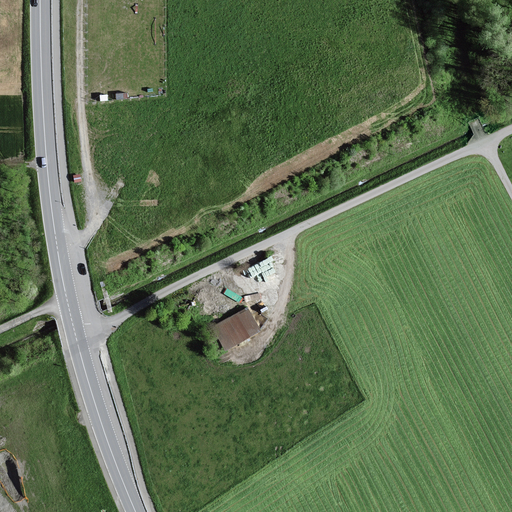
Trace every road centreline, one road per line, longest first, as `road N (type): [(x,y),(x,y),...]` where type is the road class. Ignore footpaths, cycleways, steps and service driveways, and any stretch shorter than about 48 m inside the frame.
road 1 (unclassified): [(74,328),(116,319),(485,143)]
road 2 (primary): [(40,0),(46,159),(74,328)]
road 3 (primary): [(74,328),(135,511)]
